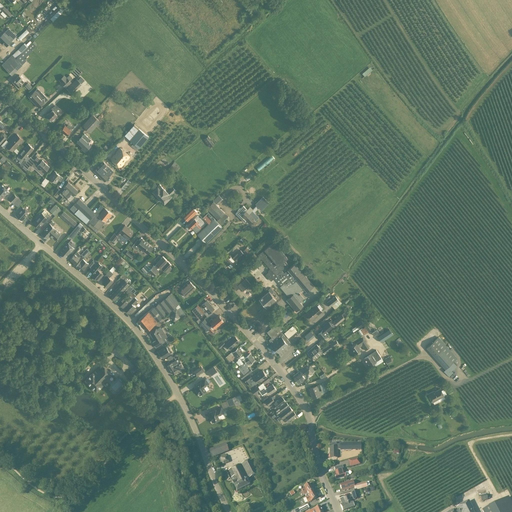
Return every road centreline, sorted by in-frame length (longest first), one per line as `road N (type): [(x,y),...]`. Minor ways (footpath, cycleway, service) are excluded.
road 1 (residential): [(336,511),(296,392),(191,272),(0,90)]
road 2 (unclassified): [(227,511),(189,417),(142,338),(41,244)]
road 3 (track): [(0,461),(55,497),(77,492),(124,435),(165,406)]
